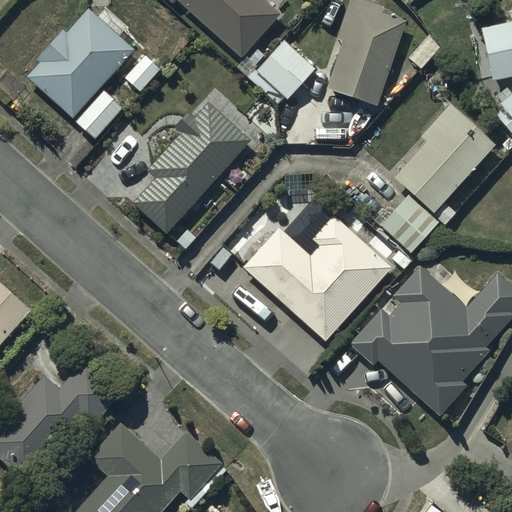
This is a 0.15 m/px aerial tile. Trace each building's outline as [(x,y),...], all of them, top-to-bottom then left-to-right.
[(167,0),(172,4),(175,0),(176,0),(240,58),(280,15),(263,0),(167,0)] [(383,6),(366,0),(348,0),(336,39),(342,41),(326,88),(376,105),(406,20),(381,12),(383,6)] [(72,118),(133,49),(86,8),(66,32),(63,29),(35,59),(39,62),(25,77),(72,118)] [(511,20),(480,27),(492,80),(511,75),(511,20)] [(283,39),(254,71),(286,99),(315,68),(283,39)] [(160,69),(145,55),(124,78),(139,92),(160,69)] [(499,101),(490,108),(511,134),(511,92),(511,93),(507,87),(495,97),(499,101)] [(121,109),(102,91),(75,121),(93,138),(121,109)] [(193,118),(186,112),(174,127),(180,132),(146,170),(156,178),(134,204),(167,232),(248,139),(207,102),(193,118)] [(392,176),(410,193),(407,196),(380,225),(410,253),(440,221),(444,225),(456,213),(443,202),(495,144),(450,104),(419,137),(425,142),(392,176)] [(279,227),(242,265),(324,341),(391,267),(333,215),(312,239),(318,244),(309,254),(279,227)] [(511,307),(511,287),(497,274),(466,307),(420,266),(393,296),(400,303),(388,316),(380,309),(349,344),(372,366),(376,361),(438,416),(466,385),(462,382),(490,351),(485,347),(511,316),(511,314),(509,311),(511,307)] [(0,342),(30,309),(0,284),(0,342)] [(59,387),(45,374),(0,423),(0,458),(24,480),(79,420),(88,429),(121,393),(84,359),(59,387)] [(160,459),(120,423),(87,459),(107,477),(74,511),(160,511),(180,491),(187,498),(183,502),(190,508),(227,468),(186,431),(160,459)]
